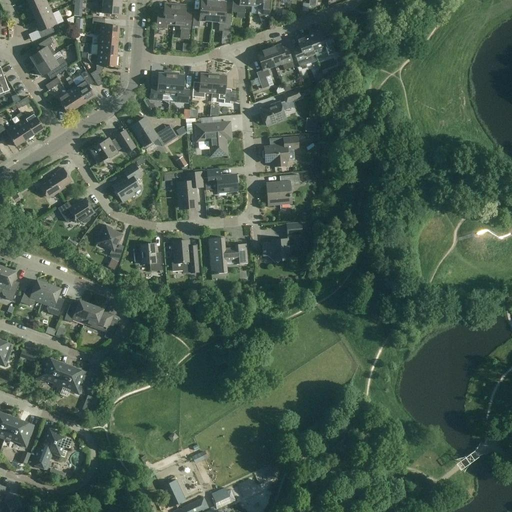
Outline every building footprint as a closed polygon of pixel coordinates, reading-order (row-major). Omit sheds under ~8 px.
[(47,4),(45,0),(27,0),(26,1),(31,11),(47,4)] [(251,6),(251,0),(232,0),(232,13),(244,14),(245,6),(251,6)] [(251,0),(251,6),(258,7),(257,15),(258,15),(262,24),(269,21),(269,16),(270,0),(251,0)] [(121,2),(103,1),(102,8),(96,7),(96,13),(120,15),(121,2)] [(212,22),(213,2),(201,1),(200,15),(193,14),(192,27),(199,27),(199,21),(212,22)] [(226,3),(213,2),(212,22),(219,23),(219,31),(230,32),(231,17),(225,17),(226,3)] [(36,21),(52,14),(47,4),(31,11),(29,12),(24,14),(26,18),(33,15),(36,21)] [(167,25),(173,26),(175,5),(164,4),(164,14),(157,13),(155,34),(163,35),(163,29),(166,29),(167,25)] [(186,6),(175,5),(173,26),(180,26),(180,30),(183,30),(183,37),(189,38),(191,16),(185,16),(186,6)] [(51,27),(57,25),(63,22),(58,11),(52,14),(36,21),(43,37),(41,38),(54,33),(51,27)] [(92,24),(99,24),(99,35),(118,37),(119,26),(104,25),(105,19),(93,18),(92,24)] [(328,57),(328,56),(334,53),(332,46),(334,45),(331,37),(329,38),(328,35),(321,38),(319,31),(308,35),(317,61),(328,57)] [(99,35),(98,45),(117,47),(118,37),(99,35)] [(299,67),(317,61),(308,35),(297,39),(300,49),(294,51),(299,67)] [(30,57),(36,67),(52,57),(46,47),(53,43),(50,38),(38,45),(41,50),(30,57)] [(98,45),(97,55),(116,57),(117,47),(98,45)] [(280,45),(268,50),(274,66),(282,64),(284,71),(294,67),(290,55),(284,57),(280,45)] [(274,66),(268,50),(257,54),(263,71),(256,73),(262,89),(269,87),(265,77),(270,76),(267,69),(274,66)] [(97,55),(88,54),(87,59),(91,63),(94,60),(96,61),(96,66),(96,71),(90,74),(98,87),(104,83),(98,75),(103,72),(100,69),(101,66),(115,67),(116,57),(97,55)] [(55,62),(52,57),(36,67),(42,76),(46,74),(50,79),(69,67),(62,57),(55,62)] [(76,86),(86,102),(95,96),(88,86),(93,83),(86,71),(81,74),(84,80),(76,86)] [(169,95),(171,73),(164,73),(164,75),(158,74),(157,88),(151,88),(150,100),(161,101),(161,99),(167,103),(168,103),(169,95)] [(171,73),(169,95),(177,95),(176,102),(188,103),(189,91),(183,90),(184,76),(178,76),(178,74),(171,73)] [(212,93),(213,75),(200,74),(199,83),(193,82),(192,97),(204,98),(205,93),(212,93)] [(226,77),(213,75),(212,93),(219,94),(218,99),(224,100),(224,104),(230,104),(231,90),(225,89),(226,77)] [(45,86),(48,91),(57,86),(56,85),(60,82),(57,78),(45,86)] [(0,94),(9,91),(5,80),(0,81),(0,94)] [(71,89),(66,92),(77,109),(77,108),(86,102),(76,86),(72,80),(67,83),(71,89)] [(286,103),(301,97),(298,90),(283,95),(286,103)] [(77,109),(66,92),(57,98),(67,114),(76,108),(77,109)] [(27,97),(15,105),(18,109),(22,107),(22,108),(30,102),(27,97)] [(286,119),(280,103),(261,110),(263,117),(262,118),(264,124),(266,124),(267,126),(286,119)] [(20,122),(15,125),(25,141),(34,135),(24,119),(20,113),(16,116),(20,122)] [(24,119),(34,135),(43,129),(33,113),(24,119)] [(162,147),(171,141),(178,137),(170,125),(155,135),(145,118),(131,127),(144,147),(157,138),(162,147)] [(231,139),(230,122),(195,125),(197,142),(209,141),(210,157),(227,155),(226,139),(231,139)] [(16,147),(25,141),(15,125),(6,131),(2,125),(0,126),(0,133),(4,140),(9,137),(16,147)] [(126,153),(135,148),(124,131),(115,136),(117,138),(110,142),(108,139),(89,151),(97,163),(95,165),(109,157),(110,158),(118,153),(116,151),(122,147),(126,153)] [(265,163),(272,162),(273,167),(288,166),(287,161),(288,161),(287,150),(298,149),(297,137),(283,138),(284,145),(264,147),(265,163)] [(182,166),(186,164),(181,156),(177,158),(182,166)] [(134,180),(141,175),(134,164),(123,172),(127,178),(112,187),(123,203),(134,195),(132,192),(139,188),(134,180)] [(59,190),(71,182),(63,168),(50,176),(52,179),(40,187),(47,198),(49,196),(50,198),(60,191),(59,190)] [(203,178),(207,178),(208,184),(205,184),(206,191),(217,190),(217,192),(237,191),(236,176),(220,177),(219,170),(203,171),(203,178)] [(201,173),(188,174),(188,182),(177,183),(179,198),(177,198),(178,205),(179,205),(180,207),(196,206),(195,188),(202,187),(201,173)] [(300,184),(299,175),(279,177),(280,183),(267,184),(269,206),(291,204),(290,194),(289,194),(288,185),(300,184)] [(77,223),(82,220),(83,222),(85,223),(90,220),(90,218),(88,216),(93,212),(85,200),(72,208),(68,202),(58,209),(66,223),(74,218),(77,223)] [(287,236),(301,235),(300,223),(286,224),(287,236)] [(118,262),(124,247),(118,244),(122,235),(112,230),(112,229),(105,225),(100,234),(101,235),(97,243),(111,250),(108,257),(118,262)] [(247,264),(246,244),(234,245),(235,250),(225,250),(224,238),(209,239),(212,274),(216,274),(216,275),(218,274),(227,273),(226,261),(236,260),(236,265),(247,264)] [(279,261),(289,260),(288,239),(272,240),(272,243),(262,244),(263,256),(267,256),(269,254),(273,254),(273,256),(273,261),(276,261),(277,263),(279,261)] [(172,272),(183,271),(183,274),(198,272),(196,250),(189,251),(189,241),(173,242),(175,263),(172,263),(172,272)] [(141,245),(141,249),(133,249),(134,262),(142,261),(142,265),(150,264),(150,272),(162,271),(161,256),(155,256),(154,244),(141,245)] [(15,273),(3,268),(0,276),(0,292),(1,292),(3,296),(6,297),(5,299),(12,301),(19,283),(12,281),(15,273)] [(41,303),(48,285),(36,281),(33,289),(26,286),(20,302),(30,306),(34,304),(35,301),(41,303)] [(48,285),(41,303),(47,305),(46,309),(48,313),(58,317),(64,300),(57,298),(60,290),(48,285)] [(73,319),(84,323),(91,305),(79,301),(78,304),(71,301),(64,319),(72,321),(73,319)] [(103,310),(91,305),(84,323),(106,332),(112,316),(111,316),(111,317),(102,313),(103,310)] [(0,364),(5,366),(13,345),(0,340),(0,364)] [(34,355),(22,350),(19,359),(24,361),(25,358),(32,361),(34,355)] [(58,386),(65,368),(57,365),(58,363),(44,357),(36,379),(45,382),(45,380),(54,384),(53,385),(58,386)] [(72,371),(65,368),(58,386),(62,388),(62,387),(71,390),(70,391),(79,394),(87,373),(73,368),(72,371)] [(0,437),(4,439),(13,417),(12,419),(4,417),(5,415),(0,413),(0,437)] [(13,417),(4,439),(13,442),(13,441),(22,444),(21,446),(26,447),(34,426),(33,426),(31,432),(24,429),(26,423),(20,421),(19,422),(12,420),(13,417)] [(48,461),(50,456),(58,459),(60,456),(64,458),(68,447),(68,448),(71,441),(58,436),(59,433),(56,432),(56,434),(53,433),(53,431),(46,428),(41,440),(43,441),(42,443),(40,443),(32,464),(47,470),(50,462),(48,461)] [(208,485),(215,483),(208,462),(201,464),(208,485)] [(273,470),(265,474),(268,481),(276,478),(273,470)] [(160,486),(170,507),(181,502),(171,481),(160,486)] [(225,487),(211,494),(215,502),(229,496),(225,487)] [(203,497),(182,507),(172,511),(198,511),(200,511),(208,508),(203,497)] [(14,511),(22,509),(18,499),(7,505),(10,511),(14,511)]
